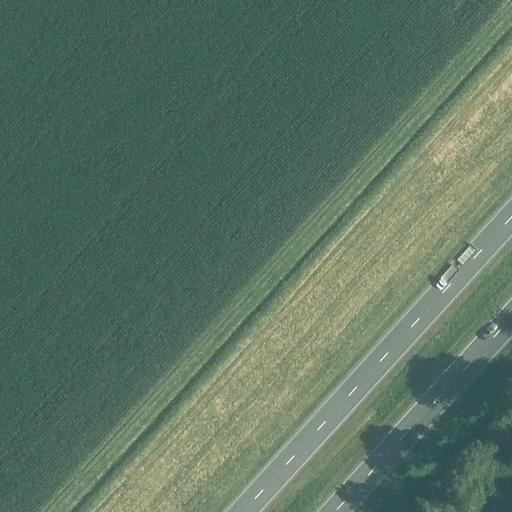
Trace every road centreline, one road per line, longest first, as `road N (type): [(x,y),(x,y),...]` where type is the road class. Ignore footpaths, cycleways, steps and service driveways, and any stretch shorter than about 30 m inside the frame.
road 1 (trunk): [(511,218),(244,511)]
road 2 (trunk): [(340,511),(511,324)]
